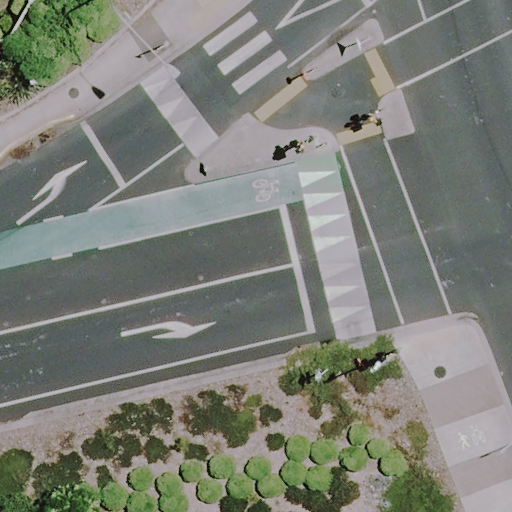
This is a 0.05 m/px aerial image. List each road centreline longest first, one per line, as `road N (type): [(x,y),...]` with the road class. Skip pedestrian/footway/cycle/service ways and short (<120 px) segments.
road 1 (trunk): [(0,324),(394,239),(511,182)]
road 2 (trunk): [(0,242),(291,0)]
